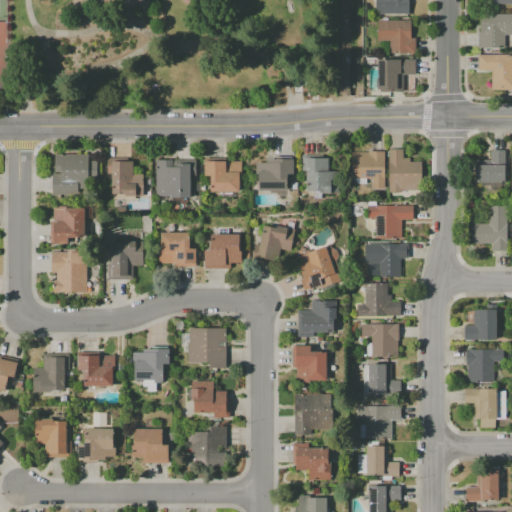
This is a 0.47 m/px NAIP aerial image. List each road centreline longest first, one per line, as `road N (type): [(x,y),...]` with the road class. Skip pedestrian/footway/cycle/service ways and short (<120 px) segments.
road 1 (residential): [(19,128),(24,316),(106,320),(192,298),(259,303),(262,511)]
road 2 (tertiary): [(511,115),(0,127)]
road 3 (residential): [(446,116),(436,511)]
road 4 (residential): [(263,497),(66,498),(28,490)]
